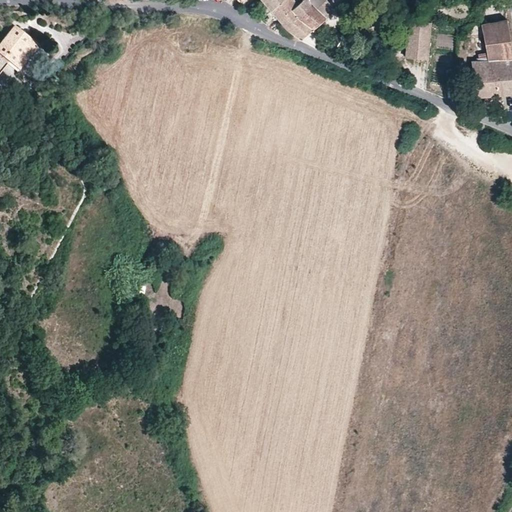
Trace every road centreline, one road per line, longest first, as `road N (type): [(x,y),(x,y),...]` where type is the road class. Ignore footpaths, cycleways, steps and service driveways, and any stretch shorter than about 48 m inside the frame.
road 1 (track): [(450,107),(430,118),(411,146),(381,279),(358,279),(233,239),(217,225),(249,98),(250,27)]
road 2 (residential): [(54,0),(176,5),(231,18),(511,130)]
road 3 (track): [(381,279),(337,511)]
